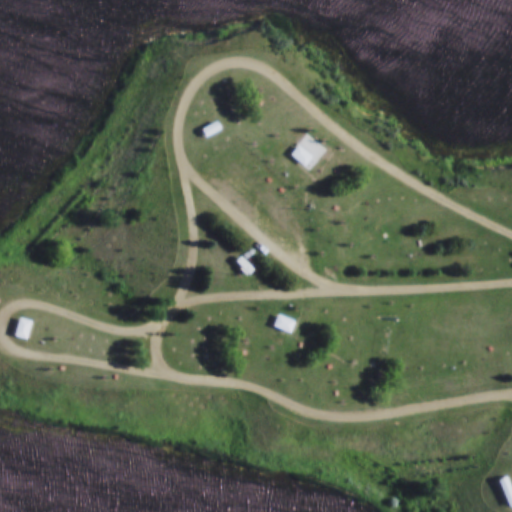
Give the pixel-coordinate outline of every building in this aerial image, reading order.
[(299,165),(307,156),(292,143),(285,152),(299,165)] [(254,166),(247,158),(231,174),(238,181),(254,166)] [(245,185),(252,191),(266,177),(260,170),(245,185)] [(328,203),(322,202),(319,216),(325,217),(328,203)] [(288,331),(293,320),(275,312),(270,323),(288,331)] [(22,337),(27,320),(14,316),(9,333),(22,337)] [(511,504),(511,489),(506,475),(497,479),(510,506),(511,504)]
